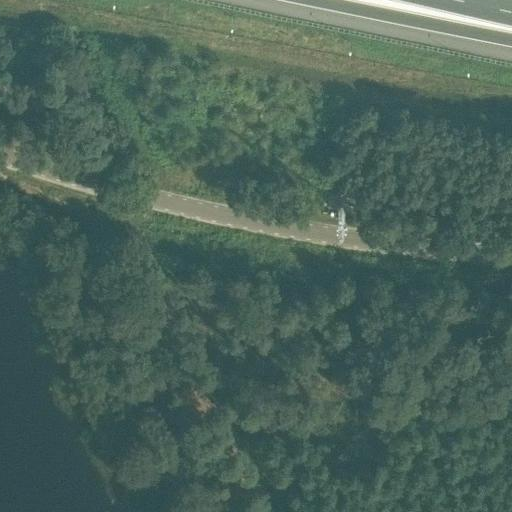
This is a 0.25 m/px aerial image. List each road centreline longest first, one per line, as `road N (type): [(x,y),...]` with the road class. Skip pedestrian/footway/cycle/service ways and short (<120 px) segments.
road 1 (unclassified): [(511,257),(370,243),(171,206),(0,154)]
road 2 (motorway): [(316,0),(511,39)]
